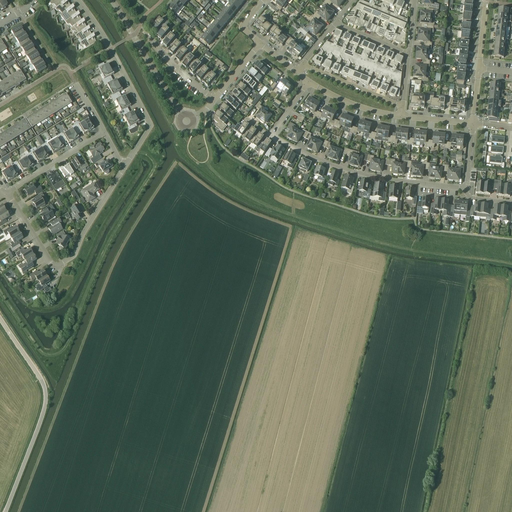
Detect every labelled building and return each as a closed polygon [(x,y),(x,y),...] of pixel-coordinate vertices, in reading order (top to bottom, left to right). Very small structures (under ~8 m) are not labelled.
[(54,9),(65,0),(51,0),(49,2),(51,5),(54,5),(56,7),(54,9)] [(65,0),(54,9),(57,11),(59,11),(61,14),(60,15),(73,5),(72,5),(71,6),(65,0)] [(173,4),(180,10),(183,6),(176,0),(173,4)] [(234,0),(232,0),(230,4),(238,10),(241,5),(234,0)] [(278,0),(274,7),(273,6),(271,9),(276,13),(278,10),(280,12),(287,4),(282,0),(278,0)] [(373,0),(371,5),(360,0),(357,4),(365,7),(373,11),(375,6),(374,6),(376,0),(373,0)] [(373,11),(382,15),(388,0),(378,0),(384,2),(381,9),(375,6),(373,11)] [(395,0),(388,0),(382,15),(390,18),(391,18),(391,19),(393,14),(387,12),(390,5),(396,7),(398,2),(395,0)] [(439,9),(439,5),(432,2),(431,0),(422,0),(422,4),(430,5),(429,9),(439,9)] [(323,7),(324,8),(322,11),(331,18),(333,15),(332,14),(333,13),(328,8),(330,5),(325,1),(323,4),(325,5),(323,7)] [(391,19),(400,22),(407,25),(407,20),(397,16),(400,9),(402,10),(402,9),(406,11),(408,6),(404,4),(405,3),(399,1),(398,2),(396,7),(394,14),(393,14),(391,19)] [(169,8),(176,14),(180,10),(173,4),(169,8)] [(230,4),(226,8),(234,14),(238,10),(230,4)] [(357,4),(346,19),(348,21),(348,22),(354,24),(355,23),(357,24),(360,19),(354,17),(357,10),(362,12),(360,19),(362,12),(363,12),(365,7),(357,4)] [(67,21),(65,22),(78,12),(76,13),(71,7),(73,5),(60,15),(62,18),(65,18),(67,21)] [(460,13),(464,14),(472,15),(472,14),(471,14),(473,7),(465,6),(461,6),(460,13)] [(363,28),(363,27),(366,28),(368,23),(363,20),(366,14),(371,16),(373,11),(365,7),(363,12),(362,12),(360,19),(357,24),(357,26),(363,28)] [(226,8),(223,12),(230,19),(234,14),(226,8)] [(421,14),(420,18),(431,19),(431,16),(436,16),(437,13),(438,14),(438,10),(429,10),(429,13),(421,12),(421,14)] [(320,13),(317,11),(314,15),(319,19),(321,16),(327,21),(328,20),(331,18),(322,11),(320,13)] [(372,32),(372,31),(375,32),(377,26),(372,24),(374,17),(380,20),(382,15),(373,11),(371,16),(368,23),(366,28),(366,29),(372,32)] [(72,28),(70,29),(83,19),(82,20),(77,14),(78,12),(65,22),(67,25),(70,25),(72,28)] [(223,12),(219,17),(227,23),(230,19),(223,12)] [(464,14),(463,24),(471,25),(470,25),(472,15),(464,14)] [(313,22),(311,25),(320,32),(321,28),(322,27),(316,22),(319,19),(314,15),(312,18),(313,19),(312,21),(313,22)] [(391,18),(390,18),(382,15),(380,20),(385,22),(383,29),(377,26),(375,32),(378,33),(377,34),(383,37),(384,36),(386,30),(389,24),(389,23),(391,18)] [(227,23),(219,17),(215,21),(223,28),(227,23)] [(258,20),(255,25),(260,29),(266,21),(261,17),(259,20),(258,20)] [(400,22),(391,19),(391,18),(389,23),(389,24),(394,26),(392,32),(386,30),(384,36),(386,37),(386,38),(392,40),(393,39),(395,34),(398,27),(400,22)] [(427,28),(434,28),(434,25),(435,23),(431,22),(431,19),(420,18),(420,21),(420,23),(428,24),(427,28)] [(77,35),(75,36),(88,27),(87,28),(82,21),(83,20),(83,19),(70,29),(72,32),(75,32),(77,35)] [(162,31),(167,26),(169,23),(165,20),(163,22),(160,20),(152,29),(155,32),(159,28),(162,31)] [(215,21),(212,26),(220,32),(223,28),(215,21)] [(266,21),(260,29),(264,32),(264,31),(267,33),(270,29),(272,31),(276,26),(272,23),(270,25),(266,22),(266,21)] [(401,43),(405,43),(407,25),(400,22),(398,27),(403,29),(400,36),(395,34),(393,39),(395,40),(395,41),(401,44),(401,43)] [(471,32),(470,32),(471,25),(463,24),(462,32),(470,33),(471,32)] [(317,34),(320,32),(311,25),(309,27),(307,26),(306,28),(304,27),(302,29),(307,33),(310,30),(315,35),(316,34),(317,34)] [(165,28),(167,26),(162,31),(157,37),(161,40),(164,36),(168,39),(172,34),(165,28)] [(212,26),(208,30),(216,36),(220,32),(212,26)] [(275,33),(271,38),(276,42),(282,34),(277,30),(279,28),(276,26),(272,31),(275,33)] [(15,31),(11,33),(14,38),(23,32),(20,27),(18,29),(17,29),(15,30),(15,31)] [(81,42),(80,43),(93,34),(92,35),(87,28),(88,27),(75,36),(76,37),(77,39),(79,39),(81,42)] [(431,31),(433,31),(434,28),(427,28),(427,31),(419,30),(419,32),(418,35),(429,37),(429,34),(431,34),(431,31)] [(216,36),(208,30),(205,35),(212,41),(216,36)] [(331,49),(335,50),(337,46),(336,46),(339,39),(340,39),(342,33),(343,33),(336,30),(334,36),(336,37),(333,44),(327,42),(324,46),(331,49)] [(293,37),(297,40),(302,34),(297,31),(293,37)] [(23,32),(14,38),(17,42),(26,37),(23,32)] [(462,32),(461,42),(469,43),(468,43),(470,33),(462,32)] [(340,53),(344,54),(346,50),(348,43),(349,43),(351,37),(352,36),(345,34),(345,35),(342,33),(340,39),(343,40),(345,41),(342,48),(337,46),(335,50),(340,53)] [(92,35),(93,34),(80,43),(80,44),(81,46),(84,46),(86,49),(96,43),(95,41),(92,35)] [(168,39),(163,44),(167,48),(170,44),(173,47),(174,47),(178,41),(171,35),(172,34),(168,39)] [(282,34),(276,42),(279,45),(280,44),(282,45),(285,42),(288,44),(292,39),(288,35),(286,38),(282,34)] [(201,40),(208,46),(212,41),(205,35),(201,40)] [(430,40),(429,40),(429,37),(418,35),(418,39),(419,39),(418,41),(426,42),(425,45),(432,46),(432,43),(430,43),(430,40)] [(29,41),(26,37),(17,42),(20,47),(29,41)] [(358,46),(360,41),(361,40),(355,38),(354,38),(351,37),(349,43),(352,44),(354,45),(351,52),(346,50),(344,54),(349,56),(353,58),(355,54),(355,53),(357,46),(358,47),(358,46)] [(290,46),(286,50),(291,54),(297,46),(299,44),(295,40),(294,41),(292,39),(288,44),(290,46)] [(29,41),(20,47),(23,52),(32,46),(29,41)] [(177,43),(178,41),(174,47),(173,47),(169,52),(173,55),(176,51),(180,54),(184,49),(177,43)] [(353,58),(358,60),(362,62),(370,44),(364,41),(363,42),(360,41),(358,46),(361,48),(364,49),(361,56),(355,54),(353,58)] [(461,42),(460,49),(469,50),(468,50),(469,43),(461,42)] [(301,50),(297,47),(300,44),(299,44),(297,46),(291,54),(295,57),(296,56),(298,58),(300,55),(301,56),(306,50),(303,48),(301,50)] [(367,64),(371,66),(373,61),(368,59),(370,52),(373,53),(376,54),(379,49),(376,47),(370,44),(362,62),(367,64)] [(427,55),(428,51),(431,51),(431,49),(432,46),(425,45),(425,49),(418,48),(417,50),(416,53),(427,55)] [(32,46),(23,52),(26,56),(35,50),(32,46)] [(324,46),(312,60),(315,62),(314,63),(321,66),(321,65),(324,66),(326,61),(323,60),(323,59),(321,58),(324,52),(329,54),(330,54),(329,54),(331,49),(324,46)] [(388,53),(385,51),(385,50),(379,48),(379,49),(376,54),(377,54),(374,61),(373,61),(371,66),(376,68),(381,69),(383,65),(377,63),(380,56),(385,58),(388,53)] [(184,49),(180,54),(176,58),(179,62),(183,58),(186,61),(191,56),(184,49)] [(338,58),(338,57),(340,53),(335,50),(331,49),(329,54),(330,54),(329,54),(327,61),(326,60),(326,61),(324,66),(324,67),(330,69),(330,68),(333,70),(335,65),(332,64),(332,63),(330,62),(333,55),(338,58)] [(468,57),(467,57),(469,50),(460,49),(459,57),(468,58),(468,57)] [(35,50),(26,56),(29,61),(37,55),(35,50)] [(388,53),(385,58),(386,58),(383,65),(381,69),(385,71),(390,73),(392,69),(386,67),(389,60),(392,61),(392,60),(395,62),(397,56),(394,55),(394,54),(388,52),(388,53)] [(342,73),(344,68),(341,67),(339,66),(342,59),(347,61),(346,64),(347,61),(349,56),(344,54),(340,53),(338,57),(338,58),(336,64),(335,64),(335,65),(333,70),(332,71),(339,73),(339,72),(342,73)] [(428,58),(427,58),(427,55),(416,53),(416,57),(417,57),(416,59),(424,60),(424,63),(430,64),(430,61),(428,61),(428,58)] [(37,55),(29,61),(31,65),(40,60),(37,55)] [(398,63),(401,64),(403,58),(397,55),(397,56),(395,62),(392,69),(390,73),(394,75),(401,78),(402,73),(396,70),(398,63)] [(191,56),(186,61),(182,65),(186,68),(189,65),(193,67),(193,68),(198,62),(191,56)] [(356,65),(358,60),(353,58),(349,56),(347,61),(346,64),(345,68),(344,68),(342,73),(341,74),(348,77),(348,76),(351,77),(353,72),(348,70),(351,63),(356,65)] [(459,57),(458,67),(467,68),(465,68),(468,58),(459,57)] [(43,64),(40,60),(31,65),(34,70),(43,64)] [(360,67),(365,69),(367,64),(362,62),(358,60),(356,65),(354,72),(353,72),(351,77),(350,78),(359,82),(362,75),(357,73),(360,67)] [(260,64),(258,63),(255,67),(265,75),(271,68),(262,61),(260,64)] [(198,62),(193,68),(193,67),(189,71),(193,75),(197,71),(200,74),(205,68),(198,62)] [(414,71),(423,72),(425,73),(426,69),(427,70),(427,67),(430,67),(430,64),(424,63),(423,67),(416,66),(416,68),(415,68),(414,71)] [(46,69),(43,64),(34,70),(37,75),(46,69)] [(95,68),(97,71),(99,69),(101,74),(105,72),(111,69),(108,64),(103,67),(102,64),(95,68)] [(359,82),(368,86),(369,85),(371,80),(371,79),(370,79),(373,72),(374,72),(376,68),(371,66),(367,64),(365,69),(370,71),(367,78),(362,75),(359,82)] [(253,70),(249,74),(259,82),(265,75),(255,67),(257,69),(254,71),(253,70)] [(465,75),(467,68),(458,67),(457,75),(466,75),(465,75)] [(212,74),(205,68),(200,74),(197,77),(201,81),(204,77),(207,80),(212,74)] [(371,80),(369,85),(372,86),(371,87),(377,89),(378,88),(380,83),(379,83),(382,76),(383,76),(385,71),(381,69),(376,68),(374,72),(373,72),(379,75),(376,81),(374,80),(374,81),(371,80)] [(111,69),(105,72),(101,74),(104,79),(102,81),(104,83),(110,80),(108,77),(114,75),(111,69)] [(383,85),(380,83),(378,88),(380,90),(380,91),(386,93),(387,92),(389,87),(388,86),(391,80),(392,80),(394,75),(390,73),(385,71),(383,76),(382,76),(388,78),(385,85),(383,84),(383,85)] [(426,76),(425,76),(425,73),(423,72),(414,71),(414,75),(415,75),(415,77),(422,78),(422,81),(428,82),(428,79),(426,79),(426,76)] [(26,82),(20,72),(15,74),(21,83),(23,82),(24,83),(26,82)] [(20,86),(19,85),(21,83),(15,74),(11,77),(17,88),(20,86)] [(216,77),(215,77),(212,74),(207,80),(204,83),(208,86),(211,83),(212,84),(217,78),(216,77)] [(249,78),(247,77),(244,81),(254,89),(259,82),(249,74),(251,76),(249,78)] [(392,88),(389,87),(387,92),(390,93),(389,94),(395,97),(396,96),(399,96),(401,78),(394,75),(392,80),(391,80),(397,82),(394,89),(392,88)] [(456,85),(463,86),(466,75),(457,75),(456,85)] [(14,87),(15,89),(17,88),(11,77),(7,80),(12,89),(14,87)] [(278,90),(279,89),(282,92),(288,84),(287,82),(284,79),(280,84),(281,85),(280,86),(279,85),(276,89),(278,90)] [(12,89),(7,80),(2,83),(9,93),(11,92),(10,90),(12,89)] [(111,83),(110,80),(104,83),(105,86),(107,85),(110,90),(119,85),(117,80),(111,83)] [(243,85),(241,84),(238,88),(248,96),(254,89),(244,81),(243,81),(245,83),(243,85)] [(6,93),(7,94),(9,93),(2,83),(0,83),(0,88),(3,94),(6,93)] [(290,85),(288,84),(282,92),(285,94),(284,95),(286,97),(289,94),(288,93),(289,91),(289,92),(293,87),(290,84),(290,85)] [(119,85),(110,90),(113,95),(111,96),(112,99),(118,96),(117,93),(122,90),(119,85)] [(238,92),(236,91),(232,95),(242,103),(248,96),(238,88),(240,90),(238,92)] [(449,98),(448,98),(448,104),(451,105),(450,109),(453,110),(453,111),(458,112),(459,102),(453,102),(454,99),(451,98),(452,94),(453,90),(450,90),(449,93),(449,98)] [(429,93),(429,96),(428,102),(431,103),(430,107),(433,108),(433,109),(438,109),(439,100),(434,99),(434,93),(429,93)] [(254,101),(256,103),(262,97),(259,94),(254,101)] [(419,98),(414,97),(414,94),(411,94),(410,102),(411,102),(411,105),(414,105),(413,107),(418,107),(419,98)] [(62,95),(60,96),(67,107),(71,104),(66,95),(63,96),(62,95)] [(227,102),(237,110),(242,103),(232,95),(234,97),(232,99),(230,98),(227,102)] [(424,108),(425,102),(428,102),(429,96),(425,96),(425,98),(424,98),(424,95),(419,95),(419,98),(418,107),(424,108)] [(57,100),(62,109),(67,107),(60,96),(58,97),(59,99),(57,100)] [(112,99),(113,102),(116,101),(118,106),(128,101),(125,96),(120,99),(118,96),(112,99)] [(306,109),(307,108),(309,110),(315,101),(313,100),(313,99),(310,97),(307,103),(306,105),(306,104),(303,108),(306,109)] [(445,100),(439,99),(438,109),(444,110),(445,104),(448,104),(448,98),(445,98),(445,100)] [(463,102),(459,102),(458,112),(465,112),(466,106),(465,106),(465,104),(466,104),(466,99),(463,99),(463,102)] [(51,102),(58,112),(62,109),(57,100),(55,102),(54,100),(51,102)] [(128,101),(118,106),(121,111),(119,112),(120,115),(127,112),(125,109),(131,106),(128,101)] [(320,104),(315,101),(309,110),(313,112),(312,113),(314,114),(313,116),(317,118),(320,112),(316,110),(320,104)] [(48,106),(54,115),(58,112),(51,102),(49,103),(50,104),(48,106)] [(257,118),(260,121),(267,112),(264,110),(265,109),(261,106),(262,104),(260,102),(256,107),(261,111),(257,117),(257,118)] [(219,112),(229,120),(234,113),(224,105),(221,110),(223,111),(220,114),(219,112)] [(43,107),(49,117),(54,115),(48,106),(46,107),(45,106),(43,107)] [(39,111),(45,120),(49,117),(43,107),(41,108),(42,110),(39,111)] [(323,119),(324,118),(327,119),(331,110),(327,107),(323,114),(320,112),(317,118),(320,120),(321,118),(323,119)] [(329,124),(334,126),(337,121),(333,119),(334,117),(337,112),(334,110),(333,111),(331,110),(327,119),(330,121),(329,124)] [(34,113),(41,123),(45,120),(39,111),(37,113),(36,111),(34,113)] [(128,115),(127,112),(120,115),(122,118),(124,117),(127,122),(136,117),(133,112),(128,115)] [(227,126),(225,124),(229,120),(219,112),(215,117),(217,118),(214,121),(218,124),(216,126),(223,131),(227,126)] [(271,113),(270,114),(267,112),(260,121),(264,123),(265,123),(266,124),(270,117),(271,118),(273,115),(271,113)] [(500,122),(500,119),(497,119),(497,113),(488,112),(487,118),(496,119),(496,122),(500,122)] [(31,117),(36,126),(41,123),(34,113),(32,114),(33,115),(31,117)] [(340,129),(342,125),(345,127),(349,117),(347,116),(343,114),(341,120),(342,121),(341,122),(337,121),(334,126),(340,129)] [(25,118),(32,128),(36,126),(31,117),(28,118),(27,117),(25,118)] [(139,122),(136,117),(127,122),(129,127),(127,128),(129,131),(133,129),(135,128),(134,125),(139,122)] [(351,126),(354,119),(349,117),(345,127),(348,128),(348,129),(350,130),(350,132),(353,133),(355,127),(351,126)] [(90,121),(88,118),(82,121),(83,122),(83,123),(89,132),(94,129),(90,122),(90,121)] [(22,120),(23,122),(20,123),(26,132),(30,129),(24,119),(22,120)] [(361,121),(359,129),(355,127),(353,133),(356,135),(357,133),(359,133),(360,132),(363,133),(366,123),(361,121)] [(73,124),(74,125),(78,132),(81,130),(84,135),(89,132),(83,123),(81,124),(76,122),(73,124)] [(17,123),(15,124),(21,135),(26,132),(20,123),(18,125),(17,123)] [(246,130),(249,126),(245,123),(242,127),(238,124),(234,130),(242,135),(242,136),(246,130)] [(289,137),(288,137),(292,140),(298,131),(295,129),(295,128),(295,126),(290,123),(287,128),(287,129),(291,131),(288,136),(289,137)] [(369,136),(368,138),(372,139),(374,133),(369,132),(371,124),(366,123),(363,133),(367,134),(367,135),(369,136)] [(14,127),(12,129),(17,138),(21,135),(15,124),(13,126),(14,127)] [(71,127),(72,129),(68,132),(73,141),(79,138),(76,134),(78,132),(74,125),(71,127)] [(378,138),(379,137),(382,137),(384,127),(379,126),(378,134),(374,133),(372,139),(376,140),(376,138),(378,138)] [(388,140),(388,142),(391,143),(392,136),(388,136),(388,134),(389,134),(390,128),(387,127),(387,128),(384,127),(382,137),(386,138),(386,140),(388,140)] [(249,141),(253,136),(254,136),(257,131),(253,128),(250,132),(246,130),(242,136),(249,141)] [(13,140),(17,138),(12,129),(9,130),(8,129),(6,130),(13,140)] [(398,140),(402,141),(403,130),(401,130),(401,129),(397,129),(396,135),(397,135),(397,137),(392,136),(391,143),(397,144),(398,140)] [(5,133),(3,134),(8,143),(13,140),(6,130),(4,131),(5,133)] [(298,142),(301,135),(306,138),(309,133),(306,131),(303,130),(301,133),(298,131),(292,140),(292,141),(296,142),(297,141),(298,142)] [(405,130),(403,130),(402,141),(401,144),(411,145),(411,139),(407,138),(407,136),(408,137),(409,130),(405,130)] [(416,143),(417,142),(420,142),(421,132),(419,132),(419,131),(415,131),(415,137),(415,139),(411,139),(411,145),(414,145),(414,143),(416,143)] [(66,140),(68,144),(73,141),(68,132),(63,135),(62,133),(59,135),(63,141),(66,140)] [(426,145),(426,147),(429,147),(430,141),(426,140),(427,133),(421,132),(420,142),(424,143),(424,144),(426,145)] [(308,148),(312,151),(317,141),(313,139),(314,138),(311,136),(312,134),(309,133),(306,138),(311,140),(307,147),(308,148)] [(0,134),(0,139),(4,146),(8,143),(3,134),(1,135),(0,134)] [(257,147),(261,141),(264,137),(260,134),(257,138),(254,136),(253,136),(249,141),(257,147)] [(434,148),(435,144),(439,145),(440,134),(435,134),(434,141),(430,141),(429,147),(434,148)] [(445,147),(445,149),(447,149),(448,143),(444,142),(445,135),(440,134),(439,145),(442,145),(442,146),(445,147)] [(57,139),(52,142),(58,151),(63,148),(60,143),(63,141),(59,135),(56,137),(57,139)] [(453,148),(454,146),(457,147),(458,136),(453,136),(452,143),(448,143),(447,149),(450,149),(451,147),(453,148)] [(261,141),(257,147),(255,150),(259,152),(261,150),(265,153),(272,143),(268,140),(265,144),(261,141)] [(318,152),(321,145),(326,147),(328,142),(325,140),(324,143),(321,141),(320,142),(317,141),(312,151),(316,152),(317,152),(318,152)] [(50,149),(53,154),(58,151),(52,142),(48,145),(47,143),(44,144),(48,151),(50,149)] [(330,145),(331,143),(328,142),(326,147),(330,149),(328,156),(329,157),(333,159),(336,149),(333,148),(333,147),(330,145)] [(43,160),(48,157),(45,153),(48,151),(44,144),(41,146),(42,148),(37,151),(43,160)] [(101,159),(99,155),(102,153),(102,152),(104,150),(100,144),(95,147),(95,145),(90,148),(91,150),(89,151),(93,158),(90,160),(92,164),(101,159)] [(285,149),(278,145),(276,149),(274,148),(273,149),(270,148),(265,154),(269,156),(271,153),(273,155),(272,156),(278,160),(285,149)] [(35,159),(38,163),(43,160),(37,151),(35,148),(30,151),(31,152),(28,154),(32,160),(35,159)] [(341,153),(346,155),(348,149),(345,148),(344,151),(341,149),(340,151),(336,149),(333,159),(337,160),(338,160),(341,153)] [(354,151),(351,150),(348,149),(346,155),(351,157),(349,164),(350,164),(350,165),(354,166),(357,156),(353,155),(354,151)] [(28,170),(33,167),(30,162),(32,160),(28,154),(27,152),(24,153),(25,155),(21,158),(22,161),(28,170)] [(296,162),(293,160),(296,155),(290,152),(285,161),(289,163),(287,166),(292,168),(296,162)] [(243,153),(240,157),(246,161),(249,157),(243,153)] [(362,160),(363,160),(367,161),(368,155),(365,154),(364,157),(361,156),(360,157),(357,156),(354,166),(358,167),(359,167),(360,167),(362,160)] [(371,170),(376,171),(378,161),(374,160),(374,156),(371,156),(368,155),(367,161),(370,162),(372,162),(370,169),(371,170)] [(496,155),(495,157),(490,156),(490,163),(502,165),(503,158),(503,156),(496,155)] [(79,157),(71,162),(76,170),(80,167),(82,171),(88,167),(85,162),(82,163),(79,157)] [(383,164),(385,165),(388,165),(389,159),(386,158),(385,161),(382,160),(381,162),(378,161),(376,171),(380,172),(381,172),(383,164)] [(260,165),(265,168),(269,162),(264,159),(260,165)] [(311,163),(303,159),(299,167),(302,168),(301,170),(304,172),(305,170),(307,171),(311,163)] [(394,174),(398,175),(399,164),(396,164),(395,160),(392,159),(389,159),(388,165),(391,166),(393,166),(392,173),(394,173),(394,174)] [(109,172),(109,170),(108,170),(112,167),(108,161),(105,163),(103,160),(94,165),(96,168),(99,166),(103,173),(104,172),(104,173),(105,174),(107,174),(108,174),(109,172)] [(20,168),(23,173),(28,170),(22,161),(17,164),(16,162),(13,164),(17,170),(20,168)] [(403,165),(399,164),(398,175),(402,175),(403,174),(404,175),(404,167),(408,167),(409,161),(404,161),(403,165)] [(412,176),(416,177),(418,162),(409,161),(408,167),(412,168),(411,175),(412,176)] [(422,177),(423,169),(427,170),(427,163),(427,161),(424,161),(424,163),(422,163),(421,167),(418,166),(416,177),(421,177),(422,177)] [(436,164),(427,163),(427,170),(430,170),(429,177),(430,178),(435,179),(436,168),(436,164)] [(17,176),(15,172),(17,170),(13,164),(10,165),(11,167),(7,170),(12,179),(17,176)] [(70,175),(70,176),(74,174),(68,165),(63,169),(62,168),(59,170),(65,178),(70,175)] [(439,169),(436,168),(435,179),(439,179),(441,179),(441,171),(445,172),(446,165),(443,165),(442,168),(440,167),(439,169)] [(449,166),(446,165),(445,172),(449,172),(448,180),(449,180),(453,181),(454,170),(451,170),(451,169),(448,168),(449,166)] [(318,180),(324,182),(326,176),(324,175),(326,169),(317,166),(314,174),(318,176),(319,177),(318,180)] [(1,173),(7,182),(12,179),(7,170),(1,173)] [(335,185),(338,186),(340,181),(337,180),(339,174),(332,171),(329,181),(336,183),(335,185)] [(64,185),(56,172),(47,177),(56,190),(64,185)] [(346,192),(352,194),(355,186),(352,185),(354,178),(345,176),(342,187),(347,189),(346,192)] [(363,196),(370,198),(371,190),(367,189),(369,182),(361,180),(359,190),(364,191),(363,196)] [(489,184),(484,184),(483,194),(490,195),(491,189),(494,189),(494,188),(495,183),(495,182),(489,181),(489,184)] [(495,182),(495,183),(494,188),(498,188),(497,195),(503,196),(504,185),(504,186),(501,186),(501,181),(495,181),(495,182)] [(511,189),(511,181),(509,181),(508,186),(504,185),(503,196),(510,197),(511,190),(511,189)] [(99,190),(95,183),(81,192),(88,203),(95,198),(92,194),(99,190)] [(379,201),(385,202),(387,193),(383,192),(384,190),(383,190),(384,184),(376,183),(375,189),(374,189),(373,197),(379,197),(379,201)] [(40,187),(36,190),(32,184),(24,189),(28,196),(34,192),(36,195),(42,191),(40,187)] [(389,198),(398,199),(399,187),(390,186),(389,198)] [(413,205),(416,205),(417,197),(414,197),(415,189),(407,188),(406,198),(413,199),(413,205)] [(74,190),(70,193),(76,202),(79,199),(74,190)] [(45,199),(41,194),(36,197),(38,200),(33,204),(36,209),(40,207),(41,208),(45,205),(42,200),(45,199)] [(418,203),(417,214),(423,214),(423,211),(428,211),(429,209),(430,199),(423,198),(422,203),(418,203)] [(430,214),(436,215),(437,210),(440,211),(441,200),(435,199),(434,207),(431,206),(430,214)] [(448,201),(441,200),(440,211),(444,211),(444,216),(450,217),(451,208),(447,208),(448,201)] [(450,218),(453,218),(454,214),(460,215),(461,202),(460,201),(458,201),(457,201),(455,201),(454,208),(451,208),(450,217),(450,218)] [(463,201),(462,202),(461,202),(460,215),(464,216),(466,216),(466,217),(470,218),(470,217),(471,210),(467,209),(468,203),(466,203),(466,202),(463,201)] [(471,208),(471,210),(470,217),(473,217),(480,218),(481,204),(475,204),(474,208),(471,208)] [(488,205),(481,204),(480,218),(486,218),(486,220),(490,220),(490,212),(487,212),(488,205)] [(53,209),(51,205),(44,210),(46,213),(40,216),(44,222),(54,216),(50,211),(53,209)] [(82,213),(78,205),(70,210),(77,221),(82,218),(80,214),(82,213)] [(491,212),(490,212),(490,220),(496,220),(496,216),(500,217),(501,206),(495,206),(494,213),(490,213),(491,212)] [(509,222),(510,215),(507,214),(508,207),(501,206),(500,217),(504,217),(503,221),(509,222)] [(0,226),(6,223),(4,220),(9,217),(6,211),(0,214),(0,221),(0,222),(0,226)] [(61,224),(58,219),(50,224),(52,227),(48,229),(53,236),(62,230),(59,225),(61,224)] [(3,232),(6,236),(8,235),(10,238),(19,233),(16,227),(11,230),(9,228),(3,232)] [(67,246),(66,245),(69,240),(65,238),(66,236),(63,232),(57,236),(58,239),(57,242),(58,243),(57,245),(59,246),(59,247),(60,247),(60,248),(64,251),(67,246)] [(13,248),(19,244),(18,242),(23,239),(19,233),(10,238),(13,242),(10,244),(13,248)] [(15,254),(19,259),(22,257),(24,260),(33,255),(29,249),(24,252),(22,249),(15,254)] [(23,274),(27,272),(26,271),(32,267),(30,264),(36,260),(33,255),(24,260),(26,263),(22,265),(19,267),(23,274)] [(32,281),(36,279),(38,282),(46,276),(43,271),(37,275),(35,272),(29,276),(32,281)] [(42,290),(46,288),(44,285),(49,282),(46,276),(38,282),(40,284),(35,287),(36,288),(36,289),(37,291),(38,291),(39,292),(40,292),(43,291),(42,290)]
